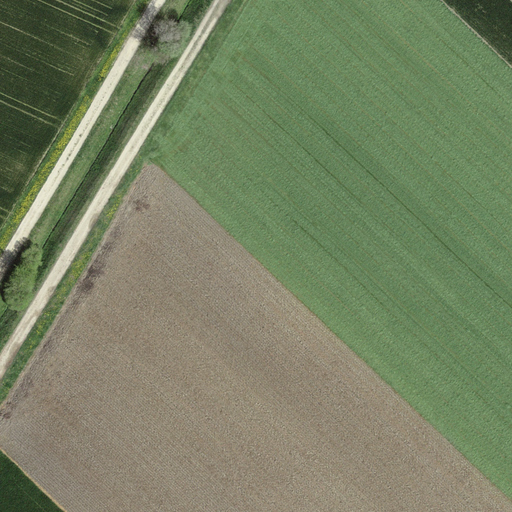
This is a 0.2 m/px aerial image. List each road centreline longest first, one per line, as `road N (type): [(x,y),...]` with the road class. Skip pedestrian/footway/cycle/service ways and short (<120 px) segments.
road 1 (track): [(0,372),(222,0)]
road 2 (track): [(0,266),(157,0)]
